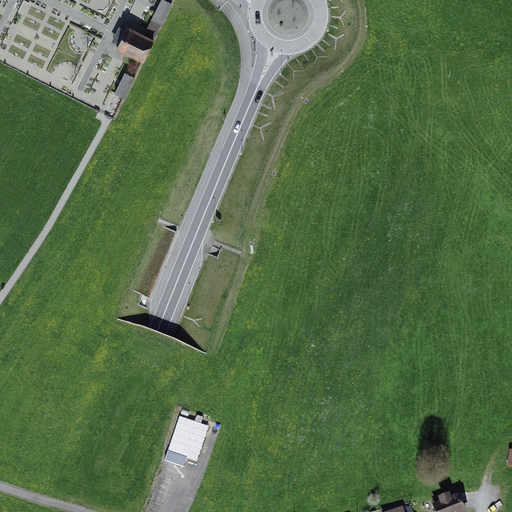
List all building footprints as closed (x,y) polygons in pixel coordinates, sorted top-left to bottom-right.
[(171,4),(162,0),(161,0),(143,39),(153,43),(171,4)] [(143,39),(127,31),(117,51),(143,63),(153,43),(143,39)] [(134,78),(125,74),(115,94),(125,99),(134,78)] [(167,461),(184,466),(187,458),(198,461),(209,424),(179,416),(167,461)] [(437,505),(429,508),(429,511),(461,511),(457,499),(448,502),(446,497),(435,500),(437,505)]
